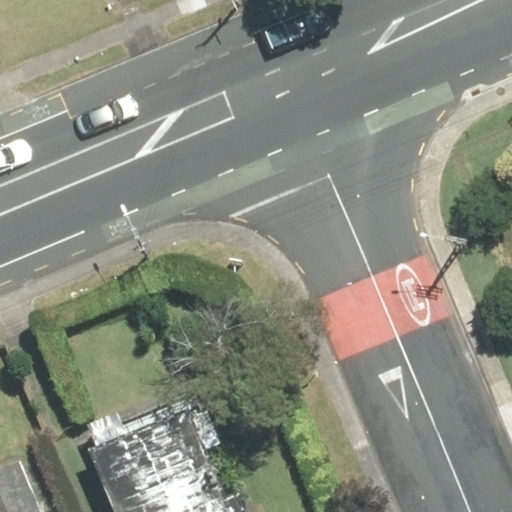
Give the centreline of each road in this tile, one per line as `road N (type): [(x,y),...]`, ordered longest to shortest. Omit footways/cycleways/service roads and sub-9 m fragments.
road 1 (residential): [(469,511),(290,80)]
road 2 (primary): [(290,80),(0,201)]
road 3 (primary): [(480,0),(290,80)]
